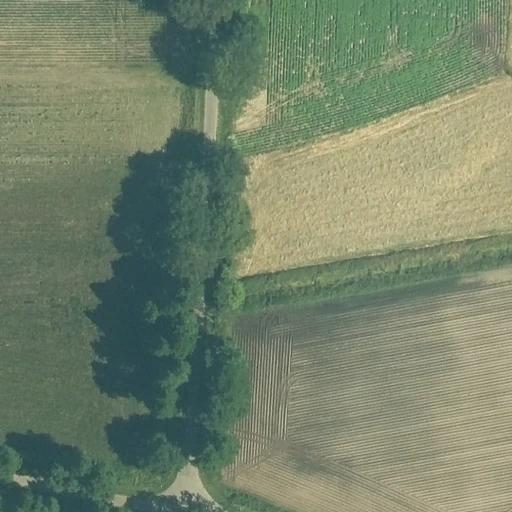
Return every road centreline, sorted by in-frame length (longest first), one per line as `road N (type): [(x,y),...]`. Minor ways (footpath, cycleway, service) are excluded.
road 1 (residential): [(216,0),(187,509)]
road 2 (residential): [(187,509),(0,479)]
